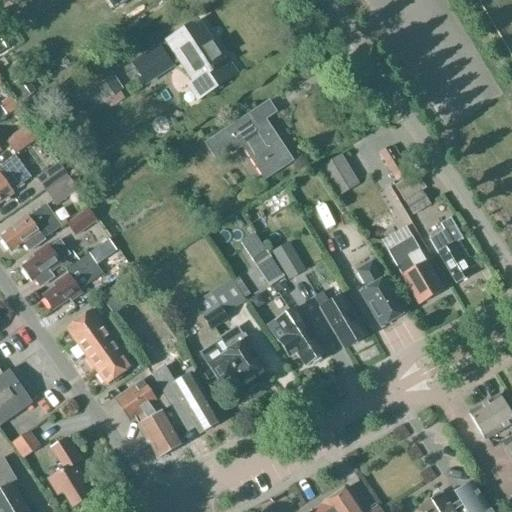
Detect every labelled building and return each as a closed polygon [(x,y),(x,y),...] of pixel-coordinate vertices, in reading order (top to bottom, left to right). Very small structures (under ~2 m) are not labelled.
[(223,62),(197,22),(166,42),(168,44),(160,49),(158,48),(132,65),(146,86),(184,61),(196,79),(191,82),(200,97),(235,75),(226,60),(223,62)] [(89,77),(104,100),(120,89),(105,66),(89,77)] [(6,114),(15,108),(9,100),(1,106),(6,114)] [(264,178),(290,161),(271,131),(262,137),(249,116),(206,144),(216,158),(230,149),(232,152),(243,145),(264,178)] [(36,136),(26,123),(4,139),(14,152),(36,136)] [(389,148),(378,154),(386,168),(387,167),(397,183),(406,177),(389,148)] [(358,186),(341,157),(321,168),(338,198),(358,186)] [(0,170),(0,204),(14,195),(12,193),(31,180),(16,159),(0,170)] [(36,176),(47,191),(64,179),(68,176),(57,161),(36,176)] [(68,176),(64,179),(47,191),(55,203),(77,188),(68,176)] [(411,217),(429,206),(420,192),(403,203),(411,217)] [(59,229),(43,207),(25,219),(24,217),(13,225),(15,228),(0,239),(11,254),(27,242),(29,245),(39,238),(42,241),(59,229)] [(94,219),(86,209),(66,224),(73,234),(94,219)] [(457,241),(461,239),(448,217),(447,217),(447,218),(438,223),(442,229),(427,238),(436,253),(437,253),(454,282),(470,273),(467,269),(471,266),(457,241)] [(380,242),(394,265),(417,305),(442,290),(405,228),(380,242)] [(38,257),(21,269),(31,283),(33,281),(40,290),(54,280),(51,274),(62,267),(60,265),(70,258),(69,256),(60,243),(50,250),(48,247),(36,255),(38,257)] [(304,270),(288,244),(273,253),(288,280),(304,270)] [(270,254),(255,263),(269,285),(284,276),(270,254)] [(82,296),(79,292),(102,276),(88,256),(65,272),(68,276),(57,284),(59,286),(42,298),(52,312),(68,300),(71,304),(82,296)] [(381,327),(405,312),(384,278),(380,281),(369,263),(355,272),(366,289),(360,293),(381,327)] [(210,331),(227,320),(224,316),(245,303),(231,281),(195,304),(205,318),(203,319),(210,331)] [(343,349),(365,336),(341,296),(328,304),(321,293),(313,298),(343,349)] [(295,351),(305,366),(324,354),(293,308),(275,321),(285,336),(276,341),(287,357),(295,351)] [(65,330),(75,344),(101,325),(91,311),(65,330)] [(75,344),(85,358),(121,332),(118,328),(108,335),(101,325),(75,344)] [(221,354),(222,356),(209,365),(222,385),(235,376),(240,384),(264,368),(241,335),(241,336),(235,328),(219,339),(226,351),(221,354)] [(121,332),(85,358),(95,372),(122,354),(114,343),(124,337),(121,332)] [(122,354),(95,372),(105,386),(132,368),(122,354)] [(165,367),(151,375),(163,395),(174,413),(183,427),(186,433),(195,428),(199,434),(220,422),(191,374),(175,383),(165,367)] [(0,427),(32,405),(9,371),(2,376),(0,372),(0,427)] [(143,383),(116,402),(131,422),(135,418),(140,426),(138,427),(157,459),(183,444),(175,432),(183,427),(174,413),(163,395),(155,400),(143,383)] [(511,425),(511,417),(499,396),(468,415),(485,442),(503,430),(511,425)] [(40,447),(29,432),(29,431),(10,445),(21,460),(40,447)] [(86,480),(76,464),(82,460),(67,437),(50,448),(64,469),(50,478),(51,479),(48,481),(57,496),(63,493),(73,508),(89,497),(81,483),(86,480)] [(511,437),(502,443),(511,458),(511,437)] [(0,511),(29,511),(14,485),(18,483),(4,458),(0,460),(0,511)] [(450,507),(443,496),(433,502),(429,500),(422,504),(422,509),(420,510),(421,511),(492,511),(473,481),(453,493),(459,502),(450,507)] [(364,511),(348,488),(323,505),(327,511),(364,511)]
